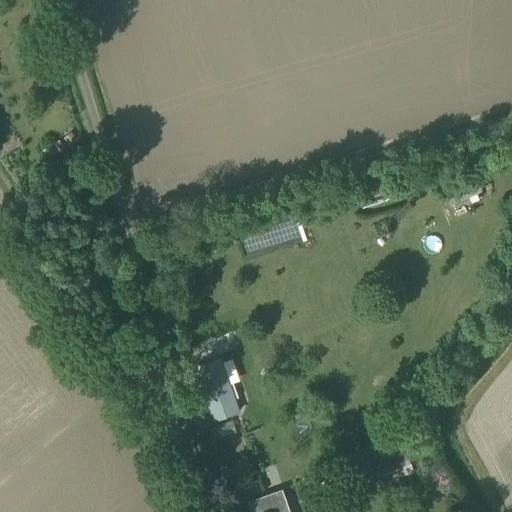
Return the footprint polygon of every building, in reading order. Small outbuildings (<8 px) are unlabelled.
[(241,232),(248,257),(305,241),(298,216),(241,232)] [(185,250),(159,258),(168,287),(193,279),(187,258),(185,250)] [(222,358),(194,368),(214,425),(241,416),(222,358)] [(350,492),(415,469),(407,448),(403,449),(396,431),(363,443),(370,461),(342,471),(350,492)] [(291,511),(290,506),(299,503),(294,489),(256,502),(259,511),(291,511)]
